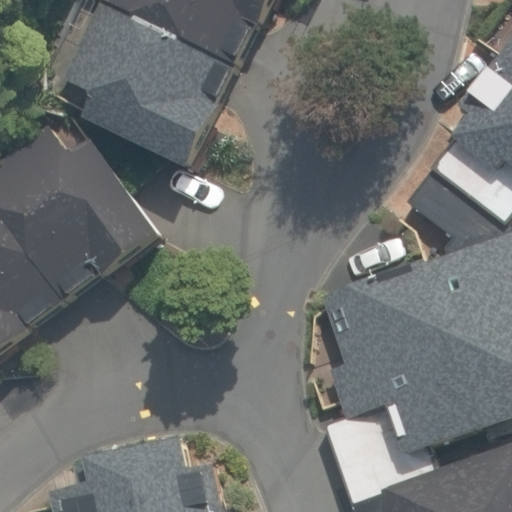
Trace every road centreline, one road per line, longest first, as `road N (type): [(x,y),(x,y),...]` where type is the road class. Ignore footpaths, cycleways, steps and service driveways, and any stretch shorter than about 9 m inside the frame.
road 1 (residential): [(397,0),(300,179),(253,384)]
road 2 (residential): [(253,384),(124,385),(0,458)]
road 3 (residential): [(253,384),(309,511)]
